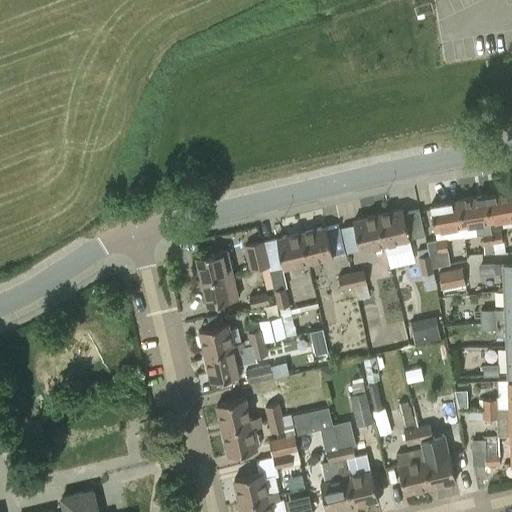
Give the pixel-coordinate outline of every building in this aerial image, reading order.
[(511,190),(485,195),(490,222),(511,218),(511,190)] [(485,195),(458,200),(462,226),(475,224),(476,235),(482,234),(483,244),(493,243),(491,233),(490,222),(485,195)] [(434,231),(462,226),(458,200),(430,204),(434,231)] [(412,248),(403,209),(378,215),(385,244),(387,254),(412,248)] [(360,250),(385,244),(378,215),(353,220),(360,250)] [(326,227),(301,232),(308,262),(333,257),(326,227)] [(501,231),(491,233),(493,243),(503,241),(501,231)] [(277,238),(284,268),(308,262),(301,232),(277,238)] [(426,242),(429,253),(432,268),(450,264),(445,237),(436,238),(437,240),(426,242)] [(250,268),(269,264),(263,240),(244,245),(250,268)] [(197,257),(202,281),(232,274),(227,250),(197,257)] [(436,286),(432,268),(429,253),(419,256),(426,288),(436,286)] [(504,291),(511,290),(511,262),(479,264),(480,275),(504,274),(504,291)] [(439,272),(442,287),(464,283),(461,267),(439,272)] [(364,268),(351,271),(354,284),(367,282),(364,268)] [(351,271),(338,274),(341,287),(354,284),(351,271)] [(232,274),(202,281),(208,306),(238,299),(232,274)] [(289,303),(285,287),(274,290),(278,306),(289,303)] [(480,309),(480,319),(496,319),(505,318),(511,318),(511,290),(504,291),(505,308),(480,309)] [(266,292),(250,295),(252,306),(269,303),(266,292)] [(280,317),(260,322),(265,341),(285,336),(280,317)] [(415,343),(429,340),(424,318),(411,321),(415,343)] [(496,328),(496,319),(480,319),(481,329),(496,328)] [(199,330),(205,355),(244,346),(243,342),(241,342),(237,326),(229,328),(228,324),(199,330)] [(265,341),(262,329),(249,332),(251,345),(265,341)] [(268,354),(265,341),(251,345),(254,357),(256,357),(268,354)] [(254,357),(251,345),(244,346),(205,355),(211,381),(240,374),(237,364),(257,360),(256,357),(254,357)] [(270,364),(246,369),(249,382),(272,377),(270,364)] [(497,364),(484,364),(485,374),(498,373),(497,364)] [(332,365),(321,368),(324,379),(331,378),(334,372),(332,365)] [(284,390),(321,388),(320,369),(283,371),(284,390)] [(376,382),(369,384),(375,410),(382,408),(376,382)] [(372,420),(364,390),(350,394),(358,423),(372,420)] [(217,405),(223,430),(262,420),(261,416),(250,418),(245,398),(217,405)] [(484,399),(485,409),(497,409),(496,399),(484,399)] [(407,401),(400,402),(406,426),(413,424),(407,401)] [(278,403),(265,406),(268,419),(281,415),(278,403)] [(511,408),(509,408),(497,409),(497,419),(498,436),(510,435),(511,435),(511,408)] [(497,419),(497,409),(485,409),(485,419),(497,419)] [(298,433),(309,430),(305,412),(293,414),(298,433)] [(284,428),(281,415),(268,419),(270,431),(284,428)] [(350,417),(333,420),(338,442),(354,439),(350,417)] [(262,420),(223,430),(229,455),(257,448),(252,427),(263,425),(262,420)] [(433,437),(430,424),(417,427),(420,441),(433,437)] [(420,441),(417,427),(404,430),(407,444),(420,441)] [(272,456),(272,457),(273,457),(292,453),(298,451),(294,433),(279,437),(269,439),(268,439),(272,456)] [(420,441),(422,448),(431,487),(456,481),(449,453),(448,453),(444,435),(433,437),(420,441)] [(499,464),(498,454),(487,454),(486,438),(472,438),(473,465),(499,464)] [(351,442),(339,445),(352,505),(377,499),(371,471),(370,471),(366,453),(354,456),(351,442)] [(321,482),(327,510),(352,505),(339,445),(326,447),(329,461),(322,462),(326,481),(321,482)] [(405,493),(431,487),(422,448),(396,454),(405,493)] [(259,473),(234,479),(240,504),(279,495),(275,476),(279,475),(278,467),(294,463),(292,453),(273,457),(272,457),(272,456),(256,459),(259,473)] [(301,474),(288,477),(290,489),(303,486),(301,474)] [(131,511),(132,511),(126,511),(99,511),(93,485),(57,492),(60,506),(33,511),(131,511)] [(299,508),(311,505),(309,494),(297,497),(299,508)] [(279,495),(240,504),(241,511),(271,511),(269,502),(281,500),(279,495)]
